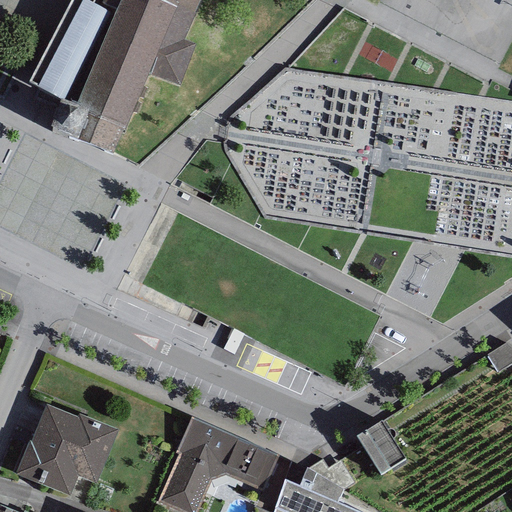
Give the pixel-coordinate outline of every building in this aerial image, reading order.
[(127,0),(76,0),(28,92),(65,107),(63,115),(74,121),(127,0)] [(127,0),(74,121),(63,115),(54,136),(57,137),(50,150),(78,159),(83,150),(113,160),(120,138),(124,140),(149,81),(180,92),(197,52),(184,46),(194,20),(191,18),(199,0),(127,0)] [(487,353),(498,370),(511,361),(511,346),(506,341),(487,353)] [(78,415),(46,402),(31,439),(29,438),(15,472),(69,494),(78,474),(96,481),(118,427),(79,412),(78,415)] [(278,453),(191,415),(176,452),(179,453),(157,501),(186,511),(195,511),(211,479),(224,473),(263,489),(278,453)] [(380,470),(405,455),(381,417),(356,432),(380,470)] [(307,463),(299,482),(338,499),(344,486),(307,463)] [(299,482),(285,476),(275,505),(292,511),(368,511),(338,499),(299,482)] [(25,511),(0,501),(0,511),(25,511)]
